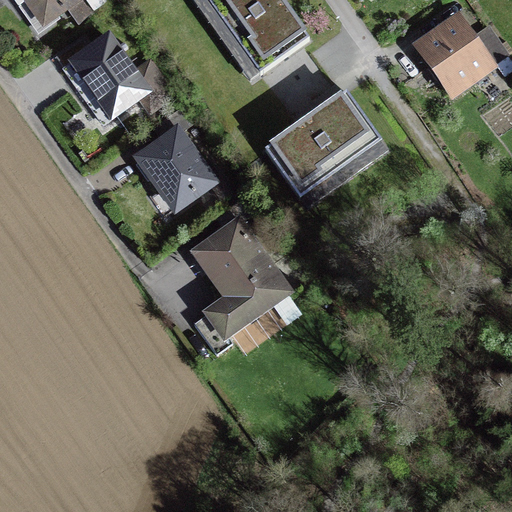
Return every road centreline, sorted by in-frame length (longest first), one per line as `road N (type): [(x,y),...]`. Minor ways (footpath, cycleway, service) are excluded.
road 1 (track): [(344,511),(382,417),(489,233),(421,128)]
road 2 (residential): [(0,68),(161,292)]
road 3 (residential): [(421,128),(331,0)]
